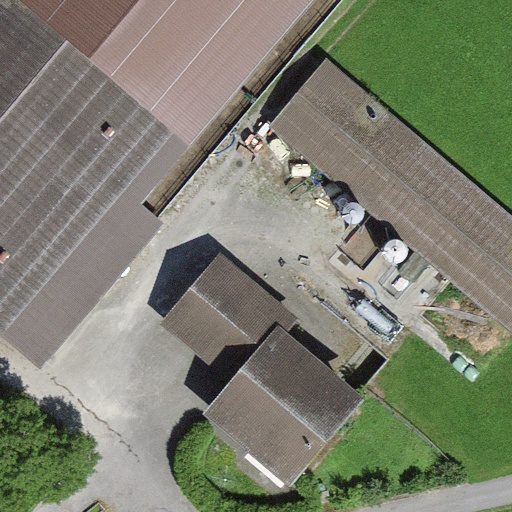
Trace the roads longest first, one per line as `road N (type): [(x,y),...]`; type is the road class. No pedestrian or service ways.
road 1 (track): [(390,330),(250,212),(203,205),(168,228),(119,301),(115,398)]
road 2 (track): [(73,0),(201,112),(203,205)]
road 3 (track): [(0,358),(55,357),(94,375),(115,398),(108,459),(70,511)]
